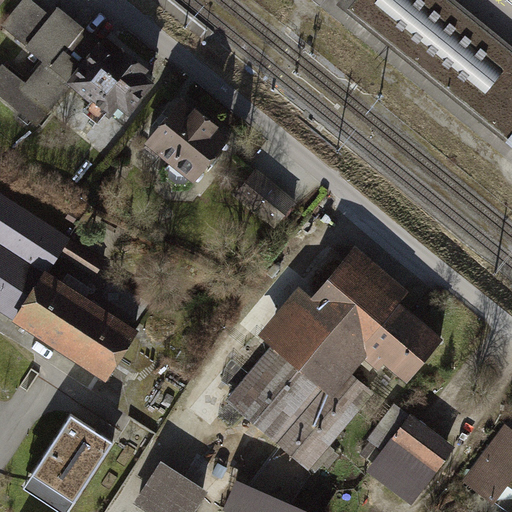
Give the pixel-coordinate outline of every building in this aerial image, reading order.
[(0,0),(0,15),(12,0),(0,0)] [(138,73),(142,68),(119,49),(119,50),(102,36),(97,43),(79,28),(73,35),(49,15),(48,17),(27,0),(19,0),(0,24),(25,44),(24,45),(42,60),(23,84),(0,65),(0,95),(34,123),(68,81),(106,112),(114,102),(125,110),(148,81),(138,73)] [(511,53),(446,0),(349,0),(342,8),(511,146),(511,53)] [(191,110),(178,99),(145,140),(146,141),(144,144),(153,152),(156,149),(168,159),(162,166),(164,176),(171,182),(181,182),(188,175),(190,177),(223,137),(210,126),(211,124),(192,109),(191,110)] [(233,193),(271,223),(290,200),(252,170),(233,193)] [(78,234),(0,185),(0,300),(26,317),(57,268),(67,252),(78,234)] [(67,252),(100,272),(111,254),(78,234),(67,252)] [(451,340),(352,261),(309,315),(408,394),(451,340)] [(26,317),(121,375),(151,326),(57,268),(26,317)] [(374,367),(296,305),(253,359),(264,367),(223,419),(280,464),(321,413),(331,421),(374,367)] [(125,432),(81,405),(37,477),(81,503),(125,432)] [(461,443),(419,411),(391,447),(434,479),(461,443)] [(511,423),(510,422),(465,476),(497,502),(511,483),(511,423)] [(143,492),(171,511),(203,511),(215,495),(165,460),(143,492)] [(230,511),(316,511),(240,479),(227,510),(230,511)]
